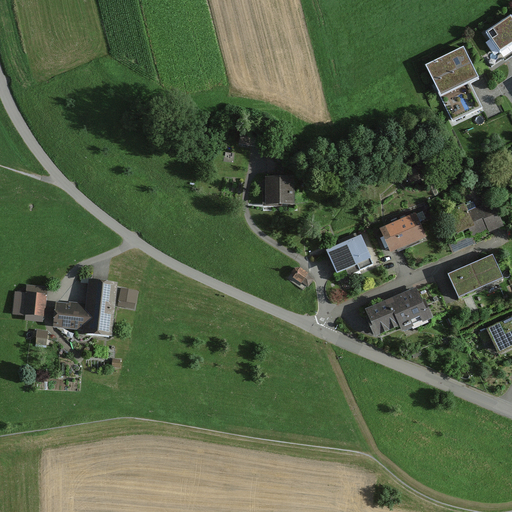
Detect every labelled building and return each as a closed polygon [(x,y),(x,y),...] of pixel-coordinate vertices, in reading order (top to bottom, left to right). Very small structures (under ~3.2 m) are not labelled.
[(511,51),(511,17),(488,35),(503,57),(511,51)] [(476,79),(463,51),(428,68),(442,96),(476,79)] [(264,132),(243,130),(241,144),(262,146),(264,132)] [(295,178),(269,178),(269,206),(295,207),(295,178)] [(491,194),(451,211),(462,235),(471,231),(474,239),(505,226),(491,194)] [(417,217),(384,232),(394,254),(427,240),(417,217)] [(361,236),(326,252),(337,275),(372,259),(361,236)] [(495,257),(451,277),(461,300),(506,280),(495,257)] [(295,279),(304,285),(311,277),(303,270),(297,269),(294,273),(295,279)] [(90,306),(59,303),(56,327),(87,330),(86,335),(113,337),(119,285),(92,282),(90,306)] [(30,295),(16,294),(13,315),(45,319),(48,289),(31,287),(30,295)] [(419,290),(368,313),(379,337),(404,326),(407,333),(433,321),(419,290)] [(139,294),(122,291),(119,308),(136,311),(139,294)] [(511,352),(511,319),(480,336),(486,348),(495,344),(502,358),(511,352)] [(49,334),(38,333),(37,344),(48,345),(49,334)]
